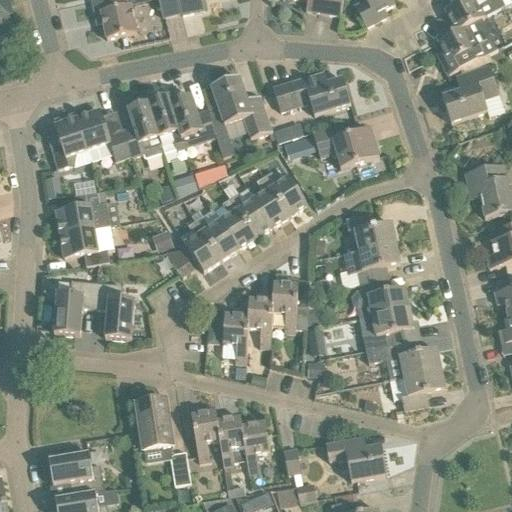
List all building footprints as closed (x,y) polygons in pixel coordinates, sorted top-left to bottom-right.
[(0,0),(0,33),(11,30),(7,17),(12,15),(7,0),(0,0)] [(137,37),(137,35),(131,9),(160,3),(158,0),(107,0),(93,3),(97,22),(103,20),(108,43),(137,37)] [(177,0),(158,0),(160,3),(164,22),(182,18),(177,0)] [(177,0),(182,18),(182,19),(208,13),(206,3),(218,0),(177,0)] [(292,0),(292,2),(308,5),(307,14),(341,20),(344,0),(292,0)] [(396,9),(391,0),(364,0),(367,5),(356,10),(367,31),(388,20),(385,14),(396,9)] [(451,38),(438,44),(439,45),(484,21),(506,9),(500,0),(496,0),(478,10),(472,0),(471,1),(470,0),(446,0),(444,1),(450,12),(446,14),(451,24),(446,28),(451,38)] [(489,59),(473,27),(484,22),(484,21),(439,45),(444,55),(438,58),(449,79),(461,73),(461,74),(489,59)] [(489,70),(478,74),(477,70),(492,63),(489,59),(461,74),(463,78),(456,81),(461,95),(443,101),(452,128),(488,116),(490,121),(506,116),(500,98),(499,99),(489,70)] [(281,117),(311,108),(314,119),(351,109),(344,83),(328,87),(325,77),(274,92),(281,117)] [(240,81),(212,91),(220,114),(210,117),(218,143),(224,162),(236,158),(226,129),(245,123),(252,144),(274,136),(262,99),(248,104),(240,81)] [(186,153),(169,99),(160,102),(157,96),(147,99),(166,158),(177,154),(178,155),(186,153)] [(210,117),(209,115),(197,119),(191,99),(182,103),(179,96),(169,99),(186,153),(218,143),(210,117)] [(165,158),(166,158),(147,99),(137,102),(138,109),(129,112),(135,130),(123,134),(132,162),(145,158),(146,163),(165,157),(165,158)] [(132,162),(123,134),(108,139),(102,121),(100,114),(78,121),(89,155),(88,155),(92,166),(114,159),(117,167),(132,162)] [(76,118),(77,118),(76,116),(55,123),(54,129),(56,129),(65,158),(54,162),(58,174),(70,170),(75,171),(77,158),(88,155),(89,155),(78,121),(77,122),(76,118)] [(313,136),(313,137),(320,161),(336,157),(342,173),(380,162),(371,133),(346,140),(343,128),(313,136)] [(278,147),(291,143),(287,131),(274,135),(278,147)] [(290,164),(302,160),(297,143),(285,147),(290,164)] [(505,170),(466,177),(472,204),(481,202),(486,222),(511,216),(511,192),(510,183),(508,183),(505,170)] [(279,187),(274,179),(272,176),(265,181),(291,221),(308,210),(289,180),(279,187)] [(183,181),(189,198),(199,193),(194,177),(183,181)] [(63,200),(60,180),(45,183),(49,203),(63,200)] [(274,232),(291,221),(265,181),(258,185),(264,195),(254,201),(274,232)] [(158,193),(163,207),(178,201),(172,187),(158,193)] [(61,239),(112,230),(106,196),(86,199),(88,211),(57,216),(61,239)] [(244,208),(239,199),(238,198),(230,203),(256,243),(274,232),(254,201),(244,208)] [(221,210),(213,214),(239,254),(256,243),(230,203),(221,210)] [(213,214),(204,220),(196,225),(222,265),(239,254),(213,214)] [(360,256),(397,248),(393,227),(374,231),(371,219),(347,224),(349,236),(356,234),(360,256)] [(204,276),(222,265),(196,225),(189,230),(191,234),(181,241),(204,276)] [(511,280),(511,229),(498,232),(500,244),(492,245),(495,258),(487,260),(490,273),(506,269),(508,281),(511,280)] [(110,266),(108,255),(116,253),(112,230),(61,239),(65,262),(85,259),(87,270),(110,266)] [(168,233),(153,240),(158,256),(175,250),(168,233)] [(315,257),(324,259),(326,244),(316,243),(315,257)] [(397,248),(360,256),(345,259),(348,278),(357,276),(360,290),(385,285),(382,272),(401,268),(397,248)] [(195,274),(190,266),(182,254),(167,257),(178,273),(183,282),(195,274)] [(511,318),(511,280),(508,281),(511,292),(495,296),(498,309),(506,307),(508,320),(511,318)] [(311,285),(299,285),(299,284),(289,283),(288,288),(274,287),(274,299),(273,317),(274,317),(273,330),(286,331),(285,336),(296,337),(296,334),(308,334),(311,285)] [(315,286),(318,297),(330,295),(327,283),(315,286)] [(387,296),(385,285),(360,290),(361,295),(358,295),(353,301),(354,308),(360,312),(362,321),(360,321),(360,322),(373,320),(410,313),(406,292),(387,296)] [(96,313),(98,288),(72,286),(71,298),(58,297),(55,337),(81,340),(83,312),(96,313)] [(122,302),(123,290),(98,288),(96,313),(108,314),(106,342),(132,344),(135,303),(122,302)] [(274,299),(264,298),(264,304),(250,303),(249,315),(250,315),(249,332),(262,333),(261,352),(271,353),(273,330),(274,317),(273,317),(274,299)] [(322,310),(317,311),(310,312),(309,328),(325,325),(322,310)] [(367,356),(417,346),(410,313),(373,320),(376,338),(364,341),(367,356)] [(250,315),(249,315),(240,314),(239,319),(226,318),(224,348),(237,349),(236,368),(247,368),(249,332),(250,315)] [(511,318),(508,320),(511,332),(503,334),(506,346),(511,345),(511,318)] [(209,328),(208,347),(220,348),(222,329),(209,328)] [(327,357),(325,346),(311,348),(312,359),(327,357)] [(391,384),(405,381),(442,374),(437,353),(419,357),(417,346),(367,356),(370,367),(387,364),(391,384)] [(302,366),(297,365),(292,368),(291,373),(301,375),(302,366)] [(309,381),(325,381),(325,366),(309,366),(309,381)] [(236,383),(246,383),(247,371),(237,370),(236,383)] [(442,374),(405,381),(408,401),(402,402),(405,414),(429,410),(427,398),(446,394),(442,374)] [(265,390),(267,380),(253,378),(251,387),(265,390)] [(167,403),(137,408),(144,455),(174,450),(167,403)] [(376,416),(378,406),(366,404),(364,413),(376,416)] [(208,446),(220,444),(221,444),(217,418),(216,415),(203,417),(202,412),(191,413),(200,465),(211,464),(208,446)] [(232,452),(245,450),(241,424),(242,424),(241,421),(228,423),(227,418),(217,419),(217,418),(221,444),(220,444),(225,471),(230,502),(247,499),(245,490),(234,492),(231,472),(235,471),(232,452)] [(270,456),(266,427),(252,429),(251,423),(242,425),(242,424),(241,424),(245,450),(249,477),(260,475),(258,458),(270,456)] [(352,486),(387,480),(382,450),(367,453),(365,441),(326,448),(330,466),(348,463),(352,486)] [(302,477),(298,454),(298,453),(284,455),(289,479),(302,477)] [(106,495),(104,488),(101,469),(92,471),(90,456),(81,458),(81,454),(74,456),(65,457),(65,460),(50,463),(54,490),(75,486),(77,499),(96,496),(96,497),(97,497),(106,495)] [(170,459),(175,490),(192,488),(187,456),(170,459)] [(138,489),(136,478),(124,479),(126,491),(138,489)] [(8,511),(3,482),(0,482),(0,511),(8,511)] [(297,490),(300,507),(308,506),(305,489),(297,490)] [(294,491),(278,495),(282,511),(298,507),(294,491)] [(97,497),(96,497),(96,496),(77,499),(56,502),(57,507),(54,508),(54,511),(108,511),(108,509),(99,510),(97,497)] [(335,500),(336,508),(358,505),(356,497),(335,500)]
